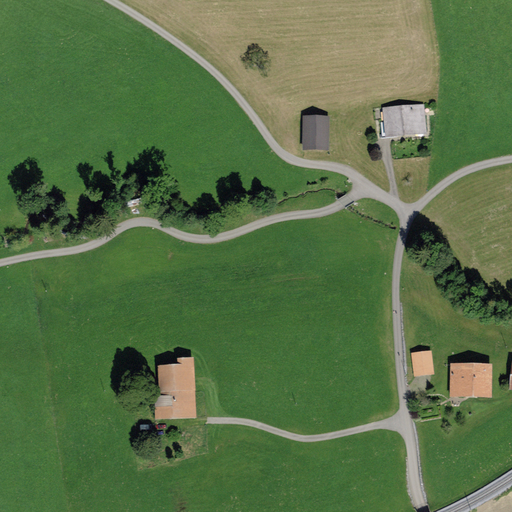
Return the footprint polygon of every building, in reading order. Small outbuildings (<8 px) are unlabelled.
[(388,134),(423,131),(421,109),(386,112),(388,134)] [(326,118),(307,118),(306,148),(325,149),(326,118)] [(416,374),(431,372),(431,370),(429,355),(414,356),(416,374)] [(163,387),(160,388),(160,391),(160,394),(194,393),(192,360),(179,360),(179,369),(162,370),(163,387)] [(491,393),(491,369),(452,368),(451,392),(491,393)] [(194,414),(194,393),(160,394),(160,391),(157,391),(158,417),(194,414)]
